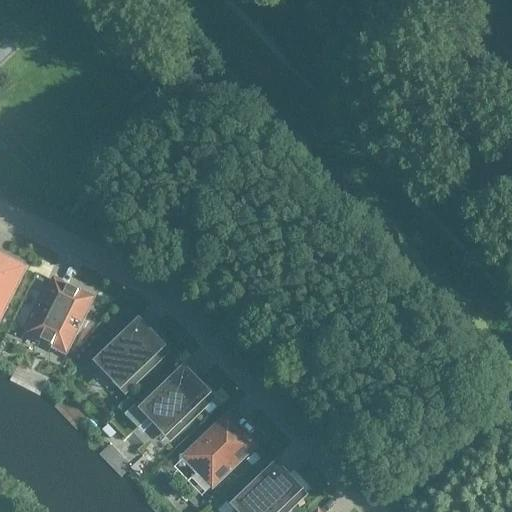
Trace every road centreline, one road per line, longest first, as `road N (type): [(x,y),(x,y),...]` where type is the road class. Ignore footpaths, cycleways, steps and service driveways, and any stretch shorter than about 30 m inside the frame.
road 1 (residential): [(511,403),(131,0)]
road 2 (residential): [(0,213),(144,284),(366,511)]
